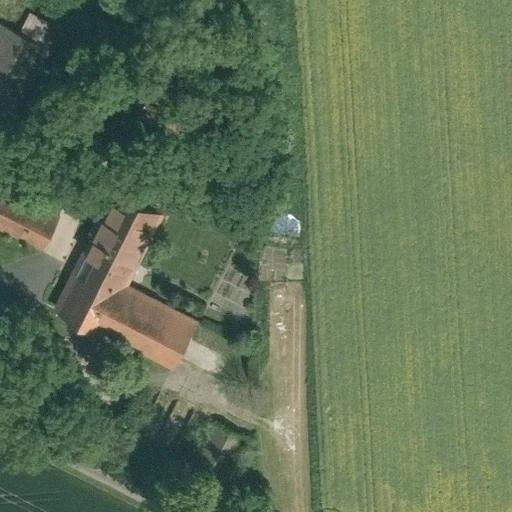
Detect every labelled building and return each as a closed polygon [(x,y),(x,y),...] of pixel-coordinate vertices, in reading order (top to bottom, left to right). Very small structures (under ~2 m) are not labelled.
[(29,7),(17,29),(44,43),(55,21),(29,7)] [(17,29),(0,20),(0,158),(56,49),(44,43),(17,29)] [(177,77),(154,103),(192,136),(215,110),(177,77)] [(57,214),(0,184),(0,224),(41,245),(57,214)] [(154,208),(112,187),(49,308),(95,332),(100,323),(123,279),(150,225),(146,223),(154,208)] [(100,323),(173,361),(196,317),(123,279),(100,323)] [(216,418),(202,452),(225,462),(239,427),(216,418)]
